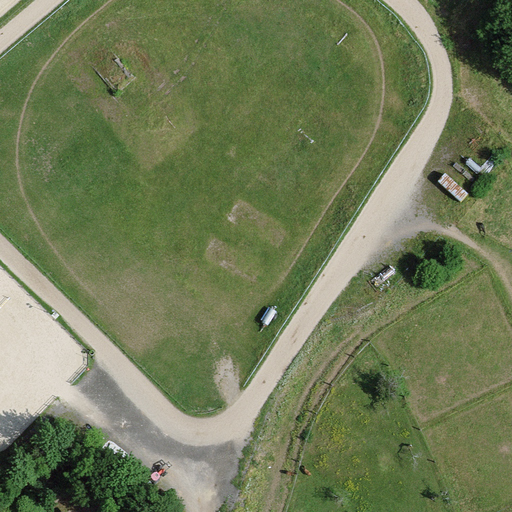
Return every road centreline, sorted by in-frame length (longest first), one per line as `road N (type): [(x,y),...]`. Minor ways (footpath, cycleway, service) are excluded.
road 1 (track): [(206,511),(208,467),(392,187),(441,95),(439,51),(395,0)]
road 2 (track): [(0,246),(98,342),(181,450)]
